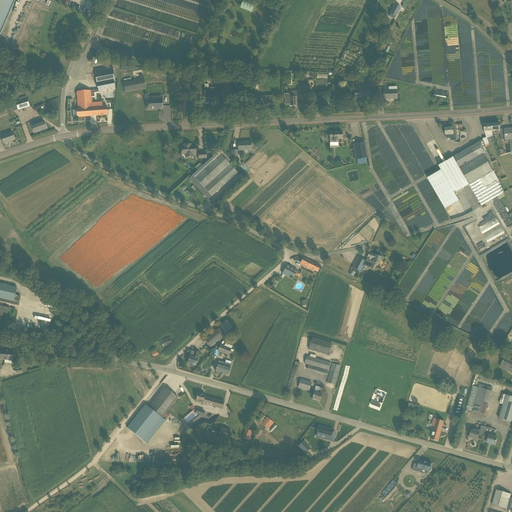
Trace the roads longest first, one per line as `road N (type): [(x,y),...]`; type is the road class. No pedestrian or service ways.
road 1 (unclassified): [(506,467),(168,370),(0,333)]
road 2 (tertiary): [(63,136),(511,108)]
road 3 (track): [(27,511),(88,467),(175,358),(292,254)]
road 4 (unclassified): [(314,258),(138,185),(63,136)]
road 5 (unclassified): [(63,136),(69,70),(105,0)]
